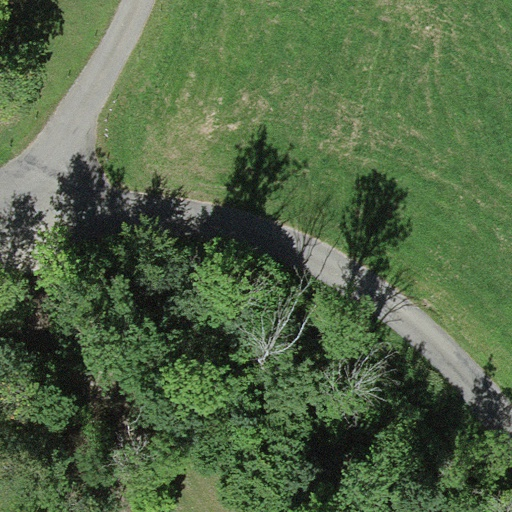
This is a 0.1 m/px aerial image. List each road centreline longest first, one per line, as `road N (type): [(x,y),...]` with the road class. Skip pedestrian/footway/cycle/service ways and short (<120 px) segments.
road 1 (unclassified): [(511,435),(447,357),(356,289),(120,203),(48,188)]
road 2 (track): [(0,269),(211,511)]
road 3 (unclassified): [(48,188),(68,109),(134,0)]
